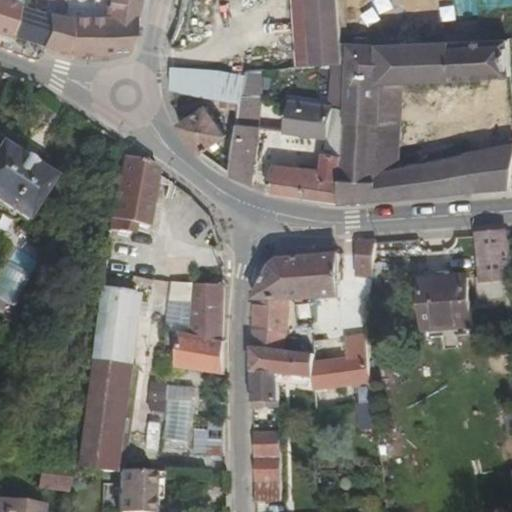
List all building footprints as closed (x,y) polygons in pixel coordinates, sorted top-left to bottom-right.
[(0,0),(0,32),(6,35),(19,1),(14,0),(0,0)] [(130,54),(141,0),(106,0),(104,12),(108,15),(71,17),(66,53),(85,55),(130,54)] [(294,0),(299,66),(315,64),(309,0),(294,0)] [(322,64),(344,62),(338,0),(309,0),(315,64),(322,64)] [(6,35),(41,46),(48,11),(19,1),(6,35)] [(41,46),(66,53),(71,17),(48,11),(41,46)] [(439,40),(397,42),(349,42),(348,61),(346,106),(344,139),(343,152),(343,153),(342,201),(511,188),(511,180),(511,145),(462,154),(400,165),(380,168),(384,82),(418,80),(510,76),(508,38),(490,38),(489,27),(470,28),(471,39),(439,40)] [(346,106),(348,61),(344,62),(322,64),(321,93),(333,94),(334,105),(346,106)] [(223,99),(244,103),(245,99),(248,74),(213,68),(174,65),(173,90),(223,99)] [(249,70),(248,74),(245,99),(257,100),(259,97),(263,97),(267,68),(249,70)] [(380,168),(400,165),(398,149),(415,146),(418,80),(384,82),(380,168)] [(285,131),(326,136),(329,137),(334,105),(291,98),(285,131)] [(221,106),(243,110),(244,103),(223,99),(221,106)] [(181,125),(201,153),(228,133),(208,105),(181,125)] [(329,137),(344,139),(346,106),(334,105),(329,137)] [(233,176),(257,185),(263,126),(241,123),(235,164),(233,176)] [(324,148),(343,152),(344,139),(329,137),(326,136),(324,148)] [(400,165),(462,154),(459,136),(415,146),(398,149),(400,165)] [(52,179),(0,145),(0,204),(24,220),(52,179)] [(269,189),(342,201),(343,153),(324,152),(322,166),(314,165),(313,168),(302,167),(301,169),(274,165),(269,189)] [(159,165),(120,156),(108,210),(105,234),(128,238),(130,226),(148,229),(158,170),(159,165)] [(217,165),(233,176),(235,164),(221,158),(217,165)] [(508,231),(477,233),(483,301),(511,298),(511,262),(510,242),(508,231)] [(375,252),(375,241),(359,242),(358,253),(375,252)] [(375,252),(358,253),(358,279),(372,280),(375,252)] [(341,299),(339,255),(314,257),(281,260),(272,266),(254,301),(255,327),(287,335),(290,300),(341,299)] [(467,278),(422,281),(426,331),(471,326),(467,278)] [(226,375),(225,286),(188,285),(187,315),(187,333),(176,333),(176,367),(226,375)] [(355,306),(352,338),(367,336),(370,307),(355,306)] [(187,333),(187,315),(175,315),(176,333),(187,333)] [(287,335),(255,327),(255,373),(280,374),(315,380),(315,363),(315,354),(285,350),(287,335)] [(347,359),(315,363),(315,380),(315,387),(372,381),(367,336),(352,338),(345,339),(347,359)] [(126,345),(91,340),(74,467),(117,473),(131,368),(123,367),(126,345)] [(280,374),(255,373),(255,409),(279,408),(280,374)] [(360,430),(377,429),(374,401),(358,403),(360,430)] [(225,455),(227,423),(197,422),(195,453),(225,455)] [(281,430),(255,431),(256,503),(282,503),(281,430)] [(152,511),(154,473),(120,472),(118,511),(152,511)] [(68,490),(69,476),(38,474),(37,488),(68,490)] [(0,502),(0,511),(40,511),(41,505),(0,500),(0,502)]
